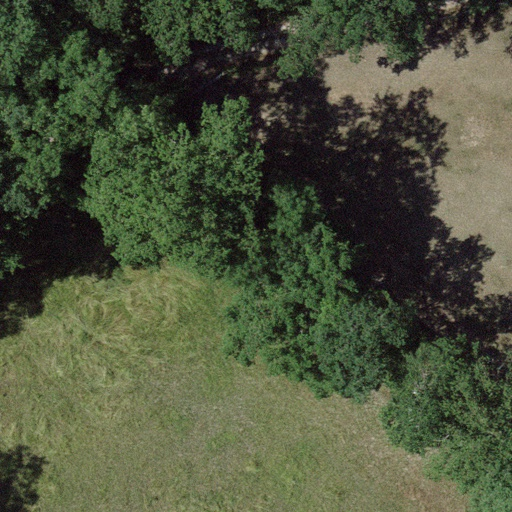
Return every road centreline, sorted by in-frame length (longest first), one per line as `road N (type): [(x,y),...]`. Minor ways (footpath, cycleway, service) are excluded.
road 1 (track): [(0,176),(55,129),(173,70),(418,1)]
road 2 (track): [(472,348),(173,70)]
